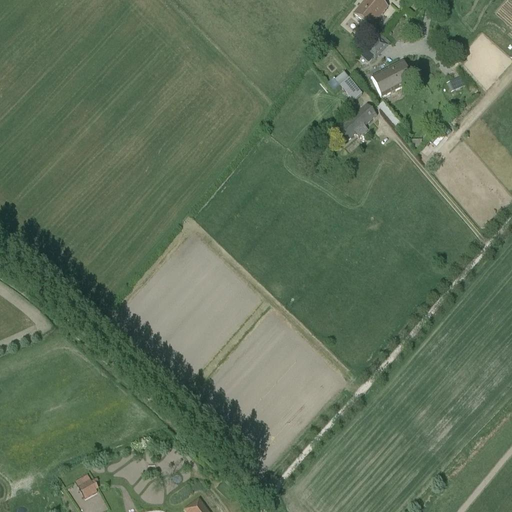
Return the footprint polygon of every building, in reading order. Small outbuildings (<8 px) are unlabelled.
[(369,29),(388,8),(378,0),(364,0),(352,15),(369,29)] [(376,59),(387,47),(378,39),(367,51),(376,59)] [(360,57),(366,62),(371,57),(365,51),(360,57)] [(381,100),(412,84),(401,63),(370,80),(381,100)] [(343,74),(335,81),(353,104),(362,96),(343,74)] [(446,83),(451,93),(464,87),(460,77),(446,83)] [(366,106),(337,132),(347,144),(355,137),(358,140),(367,132),(364,129),(377,118),(366,106)] [(437,133),(429,143),(434,148),(443,138),(437,133)] [(417,150),(420,145),(421,145),(421,140),(408,141),(408,146),(409,146),(413,150),(417,150)] [(84,501),(97,494),(89,481),(77,488),(84,501)] [(184,511),(206,511),(198,501),(184,511)]
